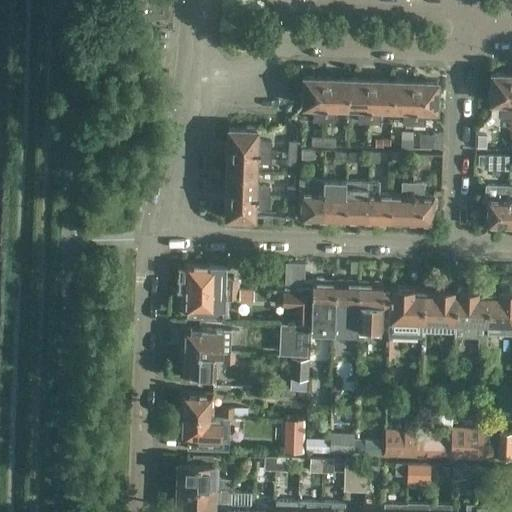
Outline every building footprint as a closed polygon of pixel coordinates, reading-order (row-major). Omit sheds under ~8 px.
[(511,118),(511,102),(511,73),(491,73),(491,89),(488,92),(488,97),(490,100),(490,101),(500,102),(499,117),(511,118)] [(324,121),(326,77),(303,76),(303,92),(300,95),(300,101),(302,103),(302,105),(312,105),(312,121),(324,121)] [(347,106),(348,78),(326,77),(324,121),(334,122),(336,106),(347,106)] [(368,123),(370,79),(348,78),(347,106),(357,106),(357,122),(368,123)] [(391,108),(392,80),(370,79),(368,123),(379,123),(381,107),(391,108)] [(413,124),(414,80),(392,80),(391,108),(402,108),(401,124),(413,124)] [(437,81),(414,80),(413,124),(424,124),(425,109),(436,110),(436,108),(438,106),(439,100),(436,97),(437,81)] [(228,128),(227,150),(271,152),(271,140),(256,139),(256,137),(256,129),(255,129),(253,126),(247,126),(244,128),(228,128)] [(487,149),(487,131),(476,131),(475,149),(487,149)] [(441,149),(442,133),(432,132),(432,135),(419,135),(418,148),(441,149)] [(312,137),(312,145),(324,145),(324,137),(312,137)] [(336,138),(324,137),(324,145),(336,146),(336,138)] [(374,139),(374,146),(389,147),(389,139),(374,139)] [(414,139),(402,139),(401,147),(414,147),(414,139)] [(297,152),(298,140),(290,140),(289,152),(297,152)] [(270,164),(271,152),(227,150),(227,172),(255,173),(255,163),(270,164)] [(313,162),(313,151),(300,150),(300,161),(313,162)] [(334,150),(334,162),(347,162),(347,150),(334,150)] [(347,150),(347,162),(359,162),(359,151),(347,150)] [(369,151),(369,161),(379,161),(379,151),(369,151)] [(296,164),(297,152),(289,152),(288,164),(296,164)] [(404,161),(405,154),(405,153),(391,153),(391,161),(404,161)] [(427,169),(427,156),(427,155),(414,155),(414,169),(427,169)] [(480,156),(480,164),(484,168),(508,168),(508,156),(480,156)] [(254,185),(255,173),(227,172),(226,194),(268,196),(269,185),(254,185)] [(321,219),(322,179),(300,178),(298,219),(321,219)] [(343,220),(345,180),(322,179),(321,219),(343,220)] [(366,221),(367,181),(345,180),(343,220),(366,221)] [(388,222),(389,194),(378,194),(379,181),(367,181),(366,221),(388,222)] [(410,223),(412,182),(400,181),(399,194),(389,194),(388,222),(410,223)] [(423,183),(412,182),(410,223),(433,223),(433,208),(436,206),(436,200),(434,197),(433,197),(434,195),(423,195),(423,183)] [(285,185),(285,197),(294,197),(295,186),(285,185)] [(507,226),(509,186),(486,185),(486,199),(483,201),(483,207),(485,210),(485,225),(507,226)] [(268,208),(268,196),(226,194),(225,216),(241,217),(243,220),(249,220),(252,217),(253,217),(254,207),(268,208)] [(293,211),(294,198),(285,197),(284,215),(283,218),(291,218),(291,211),(293,211)] [(226,264),(185,263),(184,287),(228,289),(231,289),(231,279),(225,278),(226,264)] [(304,267),(303,267),(288,266),(287,285),(303,286),(304,267)] [(240,279),(231,279),(231,289),(237,289),(239,289),(240,279)] [(333,319),(335,280),(311,279),(311,299),(310,319),(333,319)] [(357,314),(358,281),(335,280),(333,319),(357,320),(357,314)] [(389,307),(390,287),(382,287),(382,282),(358,281),(357,314),(357,320),(356,333),(381,334),(381,307),(389,307)] [(390,287),(388,334),(421,335),(422,287),(390,286),(390,287)] [(223,298),(228,298),(228,289),(184,287),(183,297),(180,299),(180,307),(183,309),(183,311),(187,311),(187,316),(215,317),(215,312),(223,312),(223,298)] [(455,332),(456,288),(431,287),(431,288),(423,287),(421,331),(453,332),(455,332)] [(486,341),(486,333),(488,289),(479,289),(456,288),(455,332),(453,332),(453,337),(477,338),(477,348),(486,349),(486,341)] [(237,289),(231,289),(228,289),(228,298),(237,298),(237,289)] [(511,289),(496,289),(496,290),(488,289),(486,333),(511,333),(511,289)] [(307,321),(308,295),(282,294),(282,307),(295,307),(295,320),(307,321)] [(285,349),(285,354),(306,355),(307,325),(286,324),(286,329),(281,329),(280,349),(285,349)] [(182,327),(182,351),(215,352),(229,353),(230,329),(182,327)] [(318,391),(320,350),(313,350),(311,390),(318,391)] [(214,376),(215,352),(182,351),(181,375),(214,376)] [(235,354),(222,353),(222,362),(235,363),(235,354)] [(307,379),(308,358),(290,358),(289,379),(307,379)] [(276,390),(263,389),(262,399),(276,400),(276,390)] [(295,400),(296,391),(280,390),(280,400),(295,400)] [(212,392),(180,391),(180,415),(212,416),(212,392)] [(228,442),(229,417),(212,416),(180,415),(179,439),(186,439),(186,440),(228,442)] [(285,419),(283,453),(301,453),(303,420),(285,419)] [(407,455),(407,442),(408,431),(386,429),(385,441),(385,454),(407,455)] [(354,452),(354,440),(354,433),(330,432),(330,440),(330,452),(354,452)] [(497,432),(497,459),(511,459),(511,432),(497,432)] [(330,452),(330,440),(306,439),(306,451),(330,452)] [(228,451),(228,442),(186,440),(186,449),(228,451)] [(385,454),(385,441),(354,440),(354,452),(364,453),(385,454)] [(449,456),(450,455),(450,442),(442,441),(442,442),(431,441),(430,454),(449,456)] [(418,442),(407,442),(407,455),(418,456),(418,442)] [(427,442),(418,442),(418,456),(426,456),(427,442)] [(481,458),(482,446),(473,445),(472,457),(472,458),(481,458)] [(494,446),(482,446),(481,458),(493,459),(494,446)] [(192,454),(192,463),(209,463),(209,455),(192,454)] [(277,470),(277,462),(277,457),(265,456),(265,469),(277,470)] [(333,472),(334,463),(334,458),(322,458),(322,463),(321,471),(333,472)] [(355,490),(355,465),(356,460),(344,459),(343,490),(355,490)] [(209,463),(192,463),(178,462),(178,465),(176,467),(175,483),(177,486),(214,486),(223,487),(225,487),(225,478),(214,477),(214,464),(209,463)] [(288,470),(289,462),(277,462),(277,470),(288,470)] [(321,471),(322,463),(310,463),(310,471),(321,471)] [(407,475),(407,467),(407,463),(395,463),(395,466),(394,475),(407,475)] [(378,466),(355,465),(355,490),(366,491),(366,474),(378,474),(378,466)] [(486,480),(487,468),(487,466),(475,466),(474,479),(486,480)] [(419,467),(407,467),(407,475),(419,475),(419,467)] [(453,476),(453,468),(441,468),(441,476),(453,476)] [(466,469),(453,468),(453,476),(465,477),(466,469)] [(231,499),(222,499),(213,498),(214,486),(177,486),(177,509),(192,510),(192,511),(205,511),(206,511),(212,511),(211,511),(228,511),(229,509),(230,509),(231,499)] [(222,499),(223,487),(214,486),(213,498),(222,499)] [(231,499),(231,498),(231,487),(225,487),(223,487),(222,499),(231,499)] [(251,511),(252,509),(250,509),(250,499),(231,498),(231,499),(230,509),(229,509),(228,511),(251,511)] [(320,511),(321,501),(298,501),(298,510),(297,511),(320,511)] [(344,511),(344,502),(321,501),(320,511),(344,511)] [(429,511),(429,504),(405,503),(405,505),(406,505),(405,511),(429,511)] [(475,511),(476,504),(466,503),(465,511),(475,511)]
